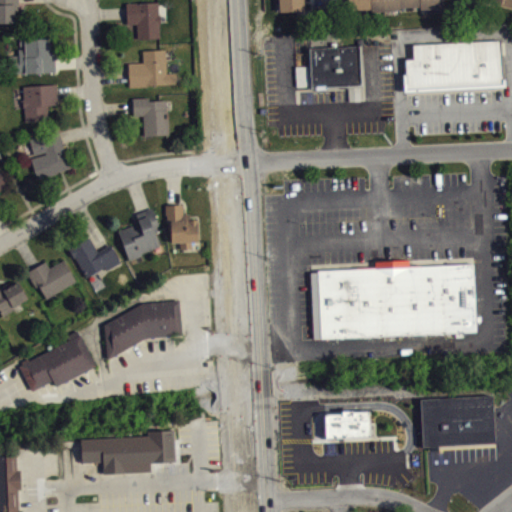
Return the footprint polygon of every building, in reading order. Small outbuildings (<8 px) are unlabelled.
[(0,0),(18,0),(19,11),(14,11),(14,21),(0,21),(0,0)] [(275,0),(276,11),(305,10),(304,0),(275,0)] [(343,0),(330,0),(316,0),(316,15),(343,16),(343,0)] [(346,0),(441,0),(442,7),(347,13),(346,0)] [(511,0),(496,0),(496,1),(487,0),(486,0),(485,8),(511,13),(511,0)] [(125,3),(127,24),(136,23),(137,38),(161,38),(160,35),(159,23),(161,22),(160,14),(158,14),(158,2),(125,3)] [(8,55),(8,73),(56,71),(56,56),(54,54),(54,50),(50,50),(49,38),(24,38),(24,48),(17,48),(17,55),(8,55)] [(500,39),(502,82),(406,87),(405,59),(414,58),(414,44),(500,39)] [(309,46),(359,45),(360,84),(309,85),(309,46)] [(126,62),(127,86),(146,86),(146,83),(173,83),(173,72),(167,72),(164,49),(142,50),(142,62),(126,62)] [(22,84),(57,83),(58,103),(48,104),(48,119),(25,122),(23,107),(21,107),(21,98),(22,84)] [(131,97),(133,115),(142,115),(143,135),(168,134),(167,110),(165,110),(165,100),(149,101),(148,97),(131,97)] [(28,137),(33,156),(30,157),(36,177),(72,166),(68,154),(66,154),(56,129),(28,137)] [(0,210),(1,210),(0,207),(0,198),(10,193),(0,173),(0,210)] [(164,204),(182,204),(184,213),(189,213),(189,218),(197,219),(197,240),(191,241),(191,248),(179,248),(179,242),(170,242),(169,222),(166,222),(166,215),(164,215),(164,204)] [(117,231),(128,259),(141,255),(140,253),(158,246),(153,232),(157,230),(155,226),(159,225),(152,207),(135,213),(140,228),(135,229),(132,225),(117,231)] [(67,248),(84,278),(103,266),(105,269),(120,261),(109,244),(97,251),(88,236),(67,248)] [(26,271),(35,286),(37,285),(46,299),(76,281),(63,259),(48,267),(45,260),(26,271)] [(310,271),(472,263),(476,331),(312,339),(310,271)] [(0,314),(1,316),(15,308),(14,305),(27,297),(17,280),(9,285),(7,282),(0,286),(0,314)] [(103,324),(107,358),(146,337),(182,334),(178,299),(141,302),(103,324)] [(18,365),(29,386),(32,390),(52,379),(55,385),(96,364),(77,329),(66,335),(67,340),(18,365)] [(492,391),(495,439),(422,444),(422,452),(396,453),(395,434),(393,397),(492,391)] [(79,437),(172,434),(174,460),(124,462),(124,471),(102,471),(101,460),(80,461),(79,437)] [(15,455),(0,455),(0,511),(21,511),(18,507),(16,490),(20,487),(19,470),(15,467),(15,455)]
